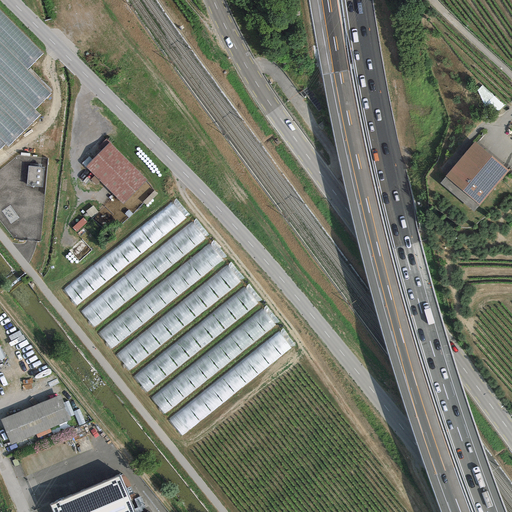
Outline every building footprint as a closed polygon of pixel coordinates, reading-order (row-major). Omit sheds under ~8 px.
[(47,55),(0,8),(0,45),(29,74),(47,55)] [(29,74),(0,45),(0,73),(36,109),(50,95),(29,74)] [(36,109),(0,73),(0,114),(22,137),(44,118),(36,109)] [(0,140),(6,147),(9,150),(22,137),(0,114),(0,140)] [(108,138),(84,162),(123,201),(148,176),(108,138)] [(509,171),(475,141),(445,177),(479,206),(509,171)] [(473,212),(479,206),(445,177),(439,183),(473,212)] [(173,205),(61,294),(73,310),(186,221),(173,205)] [(194,226),(81,315),(94,331),(206,242),(194,226)] [(209,246),(96,335),(109,352),(222,262),(209,246)] [(227,270),(114,359),(127,375),(240,286),(227,270)] [(245,292),(132,381),(145,398),(258,308),(245,292)] [(262,313),(149,402),(162,418),(275,329),(262,313)] [(279,336),(166,425),(179,441),(292,352),(279,336)] [(293,360),(185,445),(198,461),(306,376),(293,360)] [(311,383),(203,467),(215,483),(323,399),(311,383)] [(61,395),(1,419),(11,444),(71,420),(61,395)] [(325,405),(222,487),(235,503),(338,422),(325,405)] [(342,427),(238,509),(240,511),(267,511),(355,443),(342,427)] [(53,511),(133,511),(119,478),(51,506),(53,511)]
